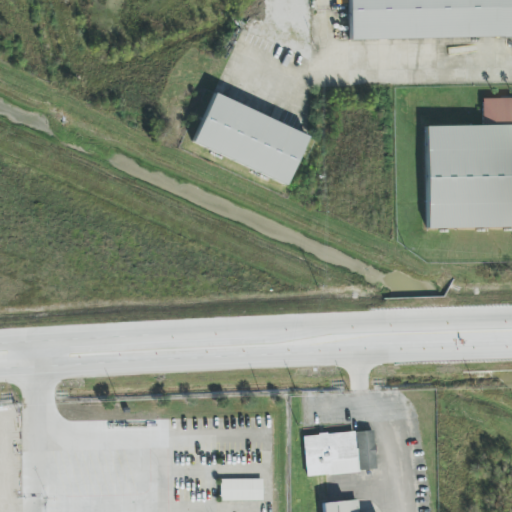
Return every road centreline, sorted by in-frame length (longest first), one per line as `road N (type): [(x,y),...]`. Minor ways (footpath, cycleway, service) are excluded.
road 1 (primary): [(0,369),(388,351)]
road 2 (primary): [(385,321),(0,341)]
road 3 (residential): [(357,353),(359,394),(402,431),(411,511)]
road 4 (primary): [(511,317),(385,321)]
road 5 (primary): [(388,351),(511,347)]
